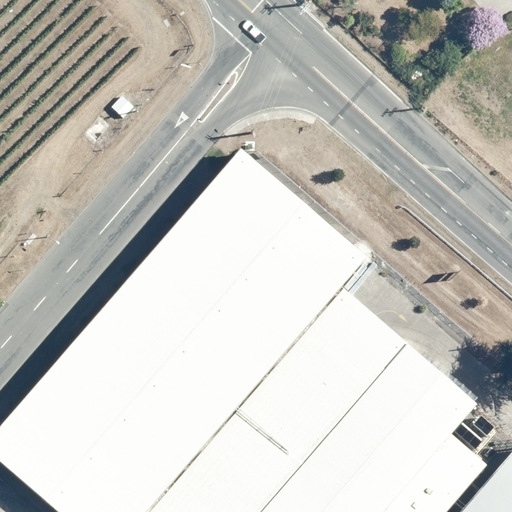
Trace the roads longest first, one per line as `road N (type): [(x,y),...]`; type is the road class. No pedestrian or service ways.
road 1 (secondary): [(273,35),(0,350)]
road 2 (secondary): [(511,243),(273,35)]
